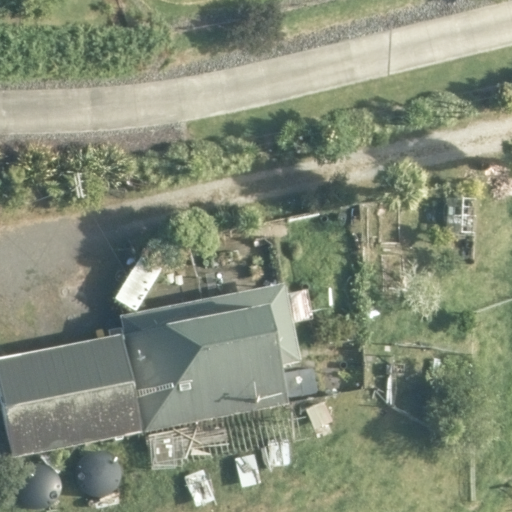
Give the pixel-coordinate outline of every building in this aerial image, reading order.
[(443,201),(442,237),(470,237),(471,201),(443,201)] [(400,228),(382,229),(382,243),(401,242),(400,228)] [(280,288),(117,319),(120,338),(0,361),(0,435),(5,462),(277,410),(269,370),(295,365),(280,288)] [(248,425),(204,433),(208,452),(252,443),(248,425)] [(188,494),(185,478),(201,476),(194,432),(134,442),(142,486),(171,481),(173,497),(188,494)]
